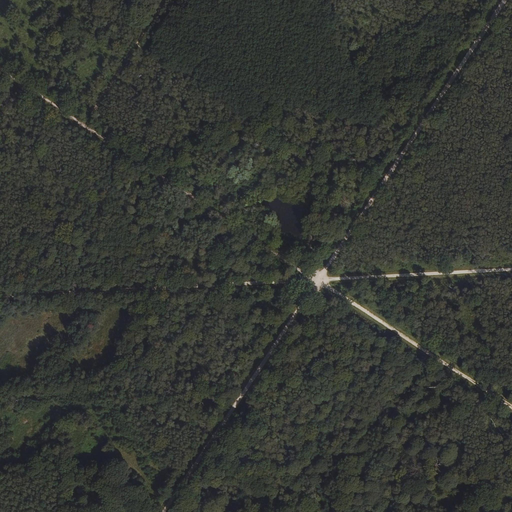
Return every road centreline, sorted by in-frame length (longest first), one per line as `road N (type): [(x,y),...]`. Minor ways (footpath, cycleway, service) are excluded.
road 1 (track): [(504,0),(160,511)]
road 2 (track): [(0,296),(511,270)]
road 3 (track): [(316,280),(0,69)]
road 4 (track): [(511,410),(316,280)]
